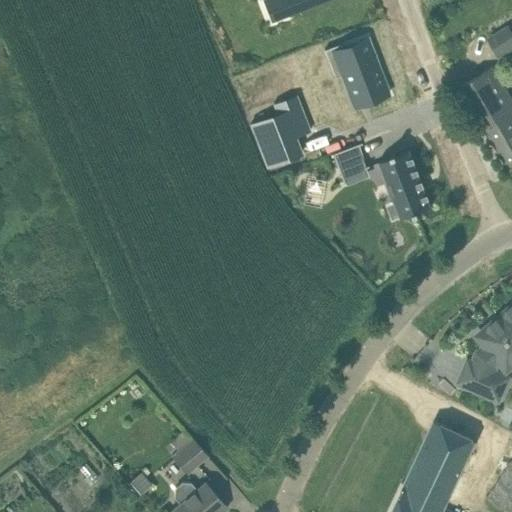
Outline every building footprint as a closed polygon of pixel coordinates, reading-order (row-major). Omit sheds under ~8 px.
[(281,0),(287,13),(320,0),(281,0)] [(511,30),(491,44),(491,45),(499,58),(511,50),(511,30)] [(367,38),(367,37),(366,37),(343,46),(341,42),(324,49),(325,51),(335,76),(342,74),(355,106),(354,106),(355,106),(356,106),(355,106),(388,93),(388,94),(389,93),(389,92),(388,93),(367,38)] [(484,133),(488,130),(509,166),(511,164),(511,98),(493,66),(457,87),(484,133)] [(296,92),(295,92),(274,100),(273,100),(274,101),(277,109),(250,120),(267,163),(301,150),(300,148),(300,149),(294,134),(295,133),(294,133),(309,128),(309,127),(296,92)] [(361,141),(332,152),(344,182),(345,182),(345,181),(344,178),(368,168),(367,167),(371,165),(370,164),(367,165),(359,144),(362,143),(361,141)] [(392,155),(379,160),(395,201),(400,199),(406,213),(400,216),(401,217),(414,212),(415,214),(419,212),(419,210),(432,205),(410,148),(397,153),(396,151),(392,153),(392,155)] [(458,382),(499,400),(509,377),(502,373),(511,364),(511,305),(478,335),(485,344),(477,351),(473,360),(468,359),(458,382)] [(435,420),(408,482),(446,499),(458,472),(474,438),(435,420)] [(172,456),(187,473),(208,454),(193,438),(172,456)] [(511,459),(489,497),(511,511),(511,459)] [(221,511),(227,507),(204,481),(196,487),(191,481),(182,481),(175,487),(175,496),(180,502),(170,510),(172,511),(221,511)] [(408,482),(395,511),(443,511),(441,511),(446,499),(408,482)]
